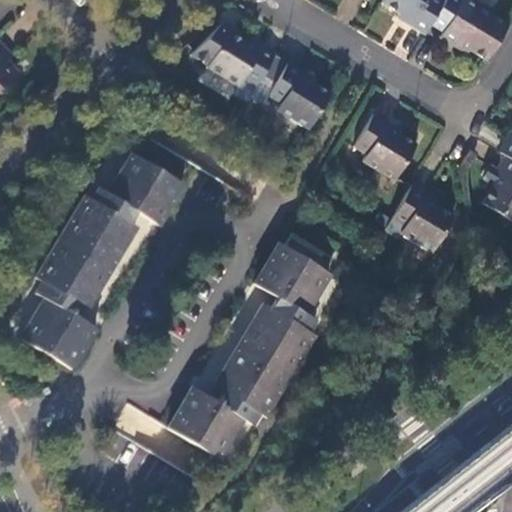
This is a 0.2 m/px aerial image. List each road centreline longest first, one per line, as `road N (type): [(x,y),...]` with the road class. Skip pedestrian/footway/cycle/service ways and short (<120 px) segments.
road 1 (residential): [(511,58),(475,116),(270,0)]
road 2 (residential): [(89,379),(194,204),(254,240)]
road 3 (residential): [(254,240),(158,397),(89,379)]
road 4 (secondary): [(511,381),(398,472),(386,500)]
road 5 (secondary): [(386,500),(413,490),(511,410)]
road 6 (residential): [(0,168),(113,67)]
